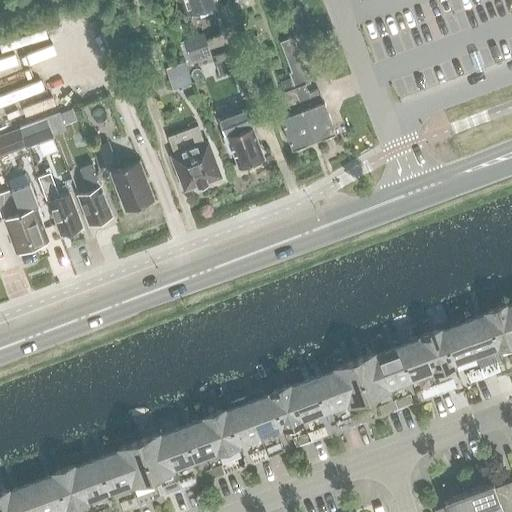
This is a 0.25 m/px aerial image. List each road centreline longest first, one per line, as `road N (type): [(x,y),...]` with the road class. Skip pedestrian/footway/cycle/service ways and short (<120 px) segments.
road 1 (primary): [(0,348),(417,191)]
road 2 (unclassified): [(334,0),(417,191)]
road 3 (residential): [(237,511),(387,458)]
road 4 (residential): [(387,458),(511,411)]
